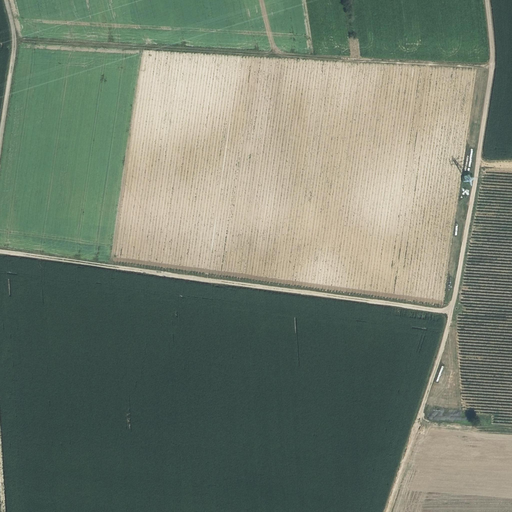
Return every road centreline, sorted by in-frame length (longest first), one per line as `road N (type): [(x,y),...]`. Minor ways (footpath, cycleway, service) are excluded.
road 1 (track): [(494,65),(15,38)]
road 2 (track): [(494,65),(453,308),(387,511)]
road 3 (track): [(0,250),(453,308)]
road 4 (track): [(0,144),(15,45),(7,0)]
